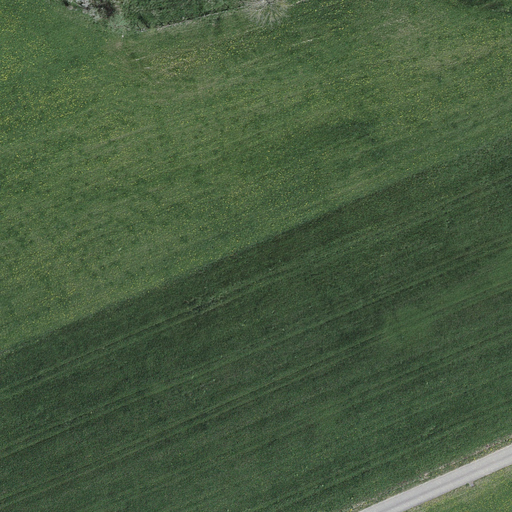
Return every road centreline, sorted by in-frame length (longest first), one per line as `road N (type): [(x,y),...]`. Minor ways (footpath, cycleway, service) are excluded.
road 1 (trunk): [(0,267),(325,204),(511,152)]
road 2 (residential): [(511,456),(385,511)]
